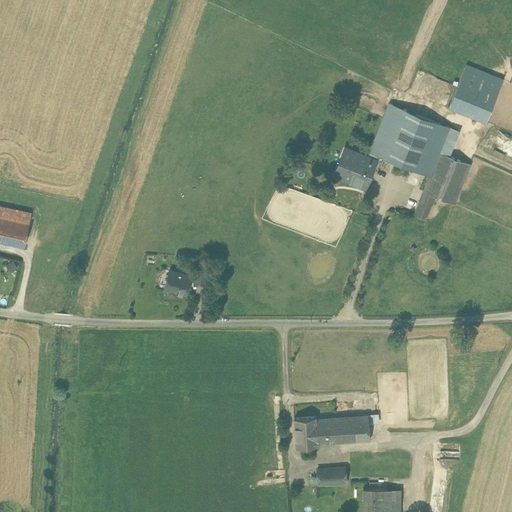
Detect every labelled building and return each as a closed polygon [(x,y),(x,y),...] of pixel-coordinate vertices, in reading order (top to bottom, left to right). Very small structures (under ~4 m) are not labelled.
[(503,80),(465,65),(449,107),(487,122),(503,80)] [(450,126),(389,102),(370,150),(378,154),(430,175),(431,175),(440,152),(450,126)] [(368,156),(344,147),(333,174),(366,187),(377,159),(376,159),(378,154),(370,150),(368,156)] [(470,164),(440,152),(431,175),(430,175),(424,190),(435,194),(455,202),(470,164)] [(435,194),(424,190),(415,213),(426,217),(435,194)] [(31,211),(0,205),(0,204),(0,215),(29,222),(31,211)] [(0,215),(0,240),(24,246),(29,222),(0,215)] [(11,270),(17,267),(14,259),(7,263),(11,270)] [(210,266),(198,262),(193,280),(205,283),(210,266)] [(191,275),(169,269),(164,288),(168,289),(168,292),(175,294),(177,292),(186,294),(191,275)] [(368,414),(316,418),(318,445),(333,444),(333,442),(370,439),(368,414)] [(316,416),(294,417),(296,446),(318,445),(316,418),(316,416)] [(345,466),(327,467),(328,483),(346,482),(345,466)] [(327,467),(317,468),(318,483),(328,483),(327,467)] [(400,511),(401,488),(363,488),(363,511),(400,511)]
